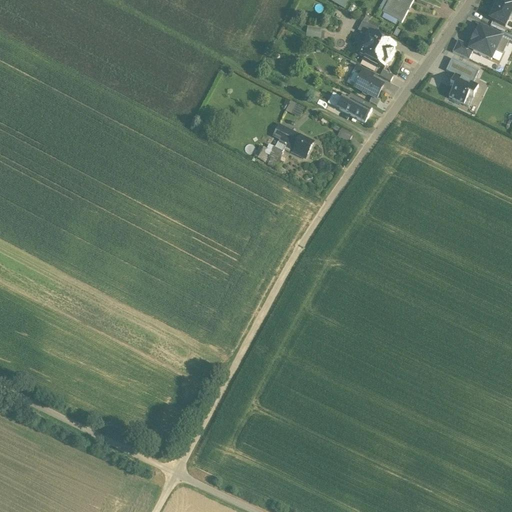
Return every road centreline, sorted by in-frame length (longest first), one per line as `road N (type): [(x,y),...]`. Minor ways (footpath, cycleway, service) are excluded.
road 1 (track): [(155,511),(330,208)]
road 2 (residential): [(468,0),(330,208)]
road 3 (track): [(103,0),(321,112)]
road 4 (track): [(176,474),(0,387)]
